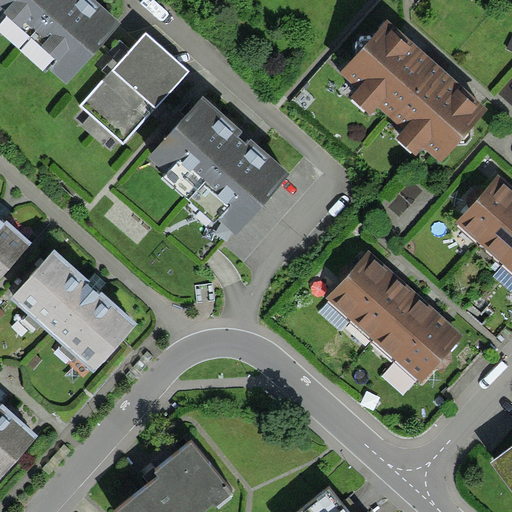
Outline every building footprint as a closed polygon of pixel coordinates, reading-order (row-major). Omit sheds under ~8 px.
[(0,0),(0,23),(65,81),(115,26),(85,0),(0,0)] [(466,124),(480,108),(385,26),(372,41),(364,34),(351,49),(357,54),(342,71),(439,154),(453,138),(461,145),(474,130),(466,124)] [(120,146),(186,71),(140,31),(75,106),(120,146)] [(234,230),(282,176),(199,102),(151,156),(234,230)] [(511,208),(511,196),(495,181),(483,194),(476,187),(463,201),(470,208),(458,221),(481,242),(511,208)] [(511,208),(481,242),(503,263),(511,252),(511,208)] [(0,220),(0,263),(21,240),(0,220)] [(90,366),(130,321),(50,251),(10,296),(90,366)] [(511,252),(503,263),(511,270),(511,252)] [(386,276),(364,257),(354,269),(346,262),(333,277),(340,283),(328,297),(351,316),(386,276)] [(386,276),(351,316),(374,337),(410,296),(386,276)] [(410,296),(374,337),(396,356),(432,315),(410,296)] [(432,315),(396,356),(420,377),(431,365),(438,371),(450,358),(442,350),(455,335),(432,315)] [(0,470),(30,436),(0,409),(0,470)] [(149,468),(154,475),(110,511),(111,511),(189,511),(207,498),(203,493),(219,480),(185,438),(149,468)] [(511,492),(511,443),(489,460),(511,492)] [(345,511),(326,487),(294,511),(345,511)]
